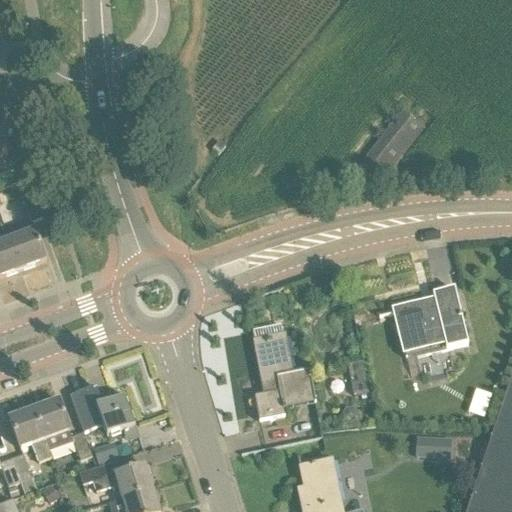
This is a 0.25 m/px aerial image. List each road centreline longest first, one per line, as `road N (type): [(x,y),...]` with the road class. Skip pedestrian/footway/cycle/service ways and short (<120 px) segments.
road 1 (secondary): [(511,215),(412,219),(300,246)]
road 2 (residential): [(228,511),(167,326)]
road 3 (secondary): [(148,266),(107,143),(97,82)]
road 4 (secondary): [(0,368),(134,318)]
road 5 (secondary): [(125,292),(0,337)]
road 6 (secondary): [(300,246),(241,252),(179,274)]
road 7 (unclassified): [(97,82),(69,80),(45,66),(29,0)]
road 8 (secondary): [(188,297),(300,246)]
